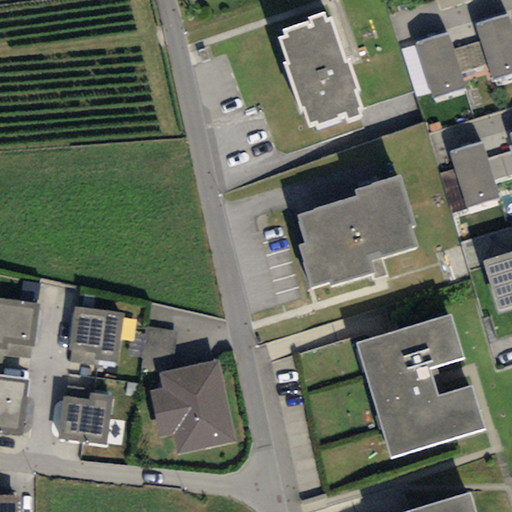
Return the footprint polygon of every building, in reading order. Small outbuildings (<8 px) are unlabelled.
[(277,45),(267,49),(299,137),(336,123),(339,130),(361,122),(321,13),(298,21),(301,30),(275,39),(277,45)] [(511,32),(508,20),(476,30),(493,84),(511,78),(511,32)] [(446,41),(413,51),(431,105),(463,95),(446,41)] [(480,150),(449,160),(466,213),(497,203),(480,150)] [(303,247),(294,250),(304,285),(321,280),(323,286),(369,273),(366,260),(375,257),(404,248),(399,230),(406,228),(391,177),(346,190),(349,201),(294,217),(303,247)] [(511,306),(511,252),(482,262),(498,311),(511,306)] [(39,304),(0,299),(0,364),(1,365),(2,355),(30,359),(32,347),(33,347),(39,304)] [(124,314),(74,307),(69,348),(71,348),(69,362),(97,366),(98,361),(118,363),(124,314)] [(445,317),(348,347),(383,462),(482,431),(467,384),(431,395),(423,370),(458,359),(445,317)] [(176,333),(144,328),(140,369),(170,368),(176,333)] [(218,361),(159,373),(162,387),(149,389),(160,438),(173,435),(177,455),(235,443),(218,361)] [(28,380),(0,375),(0,433),(20,436),(28,380)] [(89,400),(63,396),(57,439),(106,445),(113,396),(90,393),(89,400)] [(468,511),(463,494),(406,511),(468,511)] [(17,511),(18,496),(0,495),(0,511),(17,511)]
